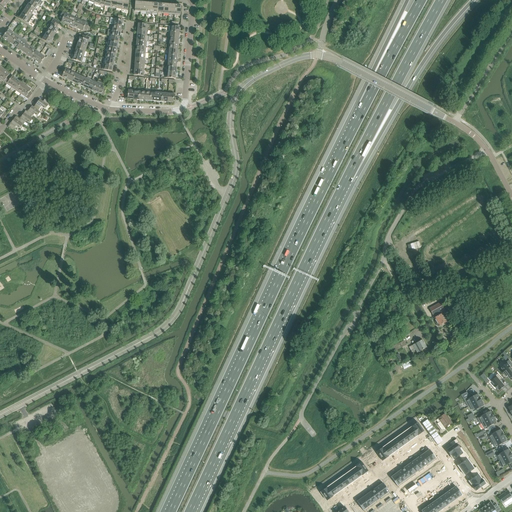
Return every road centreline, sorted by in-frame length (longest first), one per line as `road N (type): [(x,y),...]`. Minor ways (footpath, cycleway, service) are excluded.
road 1 (unclassified): [(0,415),(167,322),(234,174),(230,119),(241,87),(318,55)]
road 2 (motorway): [(362,108),(169,511)]
road 3 (motorway): [(191,511),(346,179)]
road 4 (unclassified): [(301,417),(414,193),(487,150)]
road 5 (motorway): [(346,179),(473,0)]
road 6 (motorway): [(346,179),(441,0)]
road 7 (residential): [(349,498),(430,441),(475,503)]
road 8 (unclassified): [(456,122),(318,55)]
road 9 (motorway): [(420,0),(362,108)]
